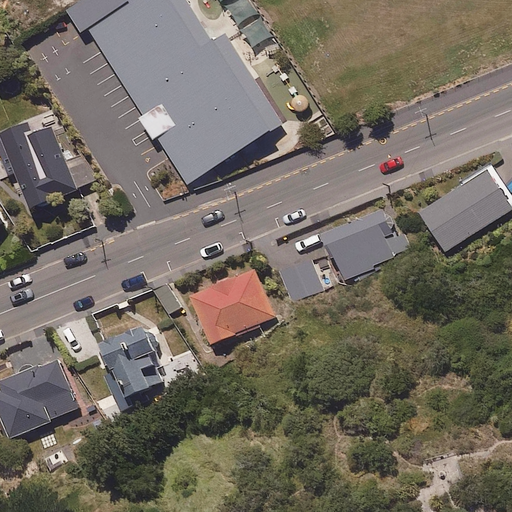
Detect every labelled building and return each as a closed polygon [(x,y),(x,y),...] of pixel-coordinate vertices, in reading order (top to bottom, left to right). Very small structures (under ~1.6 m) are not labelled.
[(205,59),(168,0),(144,0),(94,31),(172,154),(193,189),(276,137),(221,49),(205,59)] [(246,0),(238,0),(229,6),(241,24),(256,15),(246,0)] [(261,17),(244,28),(255,46),(272,35),(261,17)] [(0,140),(16,173),(9,177),(14,187),(20,184),(32,206),(48,198),(50,202),(97,178),(88,160),(71,169),(53,131),(28,143),(18,125),(0,133),(0,140)] [(511,207),(511,203),(488,167),(421,211),(447,251),(511,207)] [(396,236),(388,219),(331,246),(346,278),(411,248),(404,232),(396,236)] [(325,288),(311,255),(281,268),(294,301),(325,288)] [(276,316),(256,267),(192,294),(212,342),(276,316)] [(182,306),(171,286),(158,293),(169,313),(182,306)] [(169,377),(145,323),(101,343),(113,370),(105,373),(124,414),(157,399),(151,385),(169,377)] [(80,406),(58,356),(0,381),(0,383),(3,390),(0,391),(0,415),(10,438),(80,406)]
